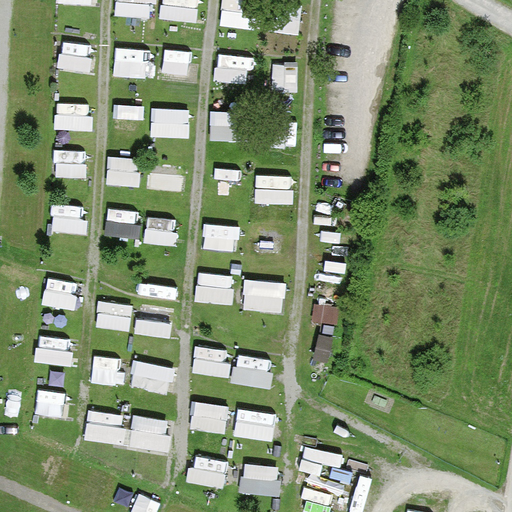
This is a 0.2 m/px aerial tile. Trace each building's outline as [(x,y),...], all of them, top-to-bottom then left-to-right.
[(157,20),(157,0),(119,0),(119,19),(157,20)] [(199,25),(202,0),(165,0),(163,20),(199,25)] [(226,15),(245,15),(245,2),(226,2),(226,15)] [(23,67),(45,67),(45,45),(23,45),(23,67)] [(93,73),(95,49),(65,47),(63,70),(93,73)] [(117,76),(150,76),(151,50),(117,50),(117,76)] [(192,81),(194,55),(165,53),(163,79),(192,81)] [(220,59),(219,85),(249,86),(250,60),(220,59)] [(276,93),(302,91),(300,63),(275,65),(276,93)] [(152,139),(185,140),(186,113),(153,112),(152,139)] [(213,114),(213,143),(238,143),(238,114),(213,114)] [(57,153),(58,182),(89,180),(88,151),(57,153)] [(111,159),(110,187),(139,187),(140,159),(111,159)] [(151,194),(183,195),(184,170),(152,169),(151,194)] [(259,179),(259,206),(294,207),(295,179),(259,179)] [(14,209),(14,230),(39,231),(40,210),(14,209)] [(109,239),(139,240),(140,212),(110,211),(109,239)] [(90,215),(57,215),(56,234),(90,234),(90,215)] [(206,254),(239,255),(240,227),(207,226),(206,254)] [(179,246),(180,231),(152,228),(151,244),(179,246)] [(200,273),(196,303),(235,308),(239,278),(200,273)] [(52,282),(47,305),(75,311),(80,288),(52,282)] [(287,313),(288,284),(248,282),(247,312),(287,313)] [(99,329),(133,332),(135,306),(101,303),(99,329)] [(315,323),(340,327),(343,310),(318,306),(315,323)] [(171,342),(177,315),(144,307),(137,333),(171,342)] [(333,372),(335,335),(305,334),(304,370),(333,372)] [(39,364),(71,368),(73,351),(41,347),(39,364)] [(272,391),(277,363),(238,357),(234,386),(272,391)] [(128,387),(129,361),(96,360),(95,386),(128,387)] [(139,361),(132,388),(170,398),(177,371),(139,361)] [(232,379),(233,365),(198,361),(196,375),(232,379)] [(193,432),(229,435),(232,407),(196,404),(193,432)] [(274,439),(278,416),(240,410),(236,434),(274,439)] [(88,443),(126,447),(129,417),(91,413),(88,443)] [(136,416),(130,449),(169,456),(175,423),(136,416)] [(196,457),(193,486),(226,489),(229,461),(196,457)] [(244,497),(282,497),(283,467),(244,467),(244,497)]
